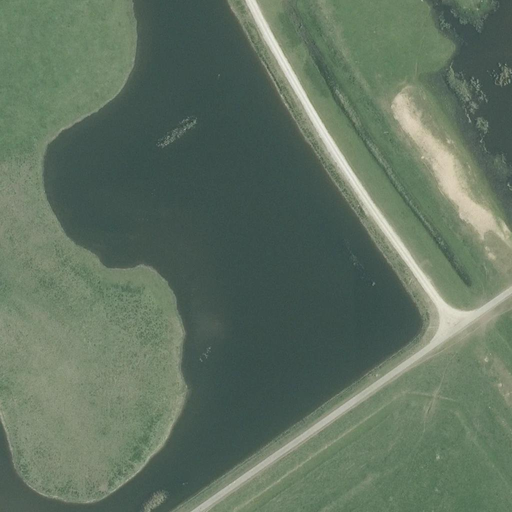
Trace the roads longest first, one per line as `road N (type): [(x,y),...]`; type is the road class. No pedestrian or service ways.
road 1 (track): [(511,287),(453,327),(330,147),(249,0)]
road 2 (track): [(193,511),(453,327)]
